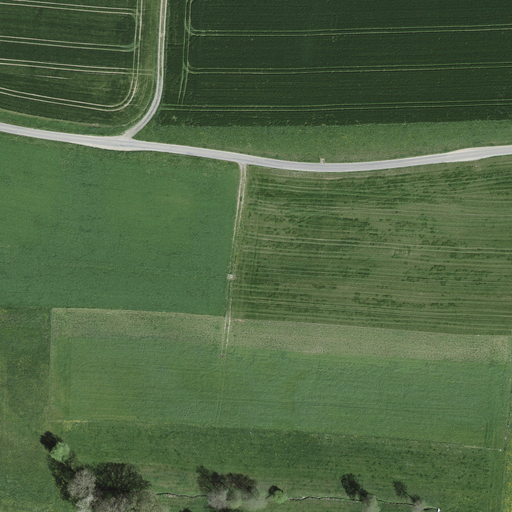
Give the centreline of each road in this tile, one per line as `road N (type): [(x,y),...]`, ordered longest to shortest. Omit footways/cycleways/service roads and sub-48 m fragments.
road 1 (unclassified): [(0,126),(331,166),(511,149)]
road 2 (track): [(165,0),(160,97),(118,143)]
